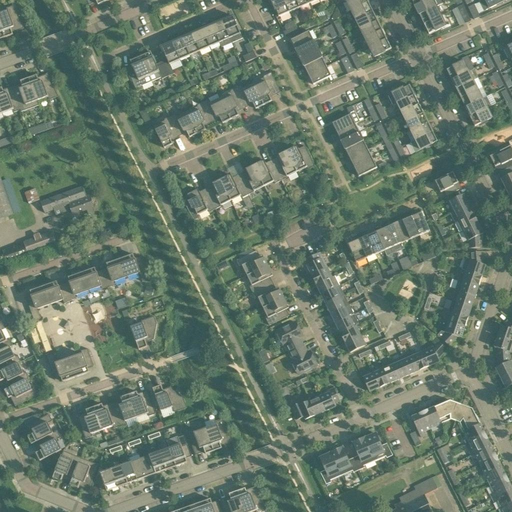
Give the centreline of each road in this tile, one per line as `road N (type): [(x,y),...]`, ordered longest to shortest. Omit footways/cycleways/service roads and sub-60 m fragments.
road 1 (residential): [(149,172),(417,56)]
road 2 (residential): [(109,511),(358,418)]
road 3 (residential): [(358,418),(276,250),(324,227)]
road 4 (residential): [(511,246),(417,56)]
road 5 (residential): [(0,421),(162,363)]
road 6 (residential): [(94,64),(242,0)]
road 7 (residential): [(0,64),(140,8)]
road 8 (residential): [(469,376),(511,246)]
road 9 (residential): [(0,283),(120,240)]
road 10 (residential): [(85,511),(26,487),(0,433)]
